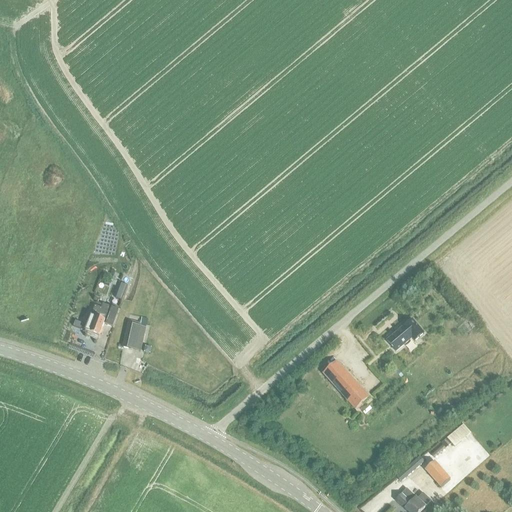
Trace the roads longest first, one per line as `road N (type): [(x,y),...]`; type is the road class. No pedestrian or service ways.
road 1 (unclassified): [(212,440),(511,182)]
road 2 (secondary): [(212,440),(87,380),(0,351)]
road 3 (secondary): [(321,511),(212,440)]
